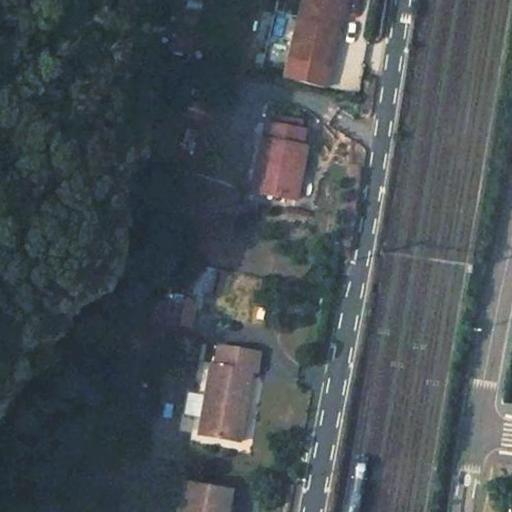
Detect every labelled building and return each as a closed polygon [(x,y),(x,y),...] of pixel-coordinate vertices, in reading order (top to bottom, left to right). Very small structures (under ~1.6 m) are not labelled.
[(305,0),(292,59),(331,68),(345,0),(305,0)] [(305,118),(275,112),(274,121),(303,127),(305,118)] [(271,121),(258,190),(299,197),(309,143),(304,142),(307,128),(303,127),(274,121),(271,121)] [(196,303),(158,296),(154,320),(192,327),(196,303)] [(209,367),(196,436),(239,443),(251,374),(256,375),(259,356),(217,349),(213,367),(209,367)] [(185,484),(179,511),(226,511),(230,492),(185,484)]
